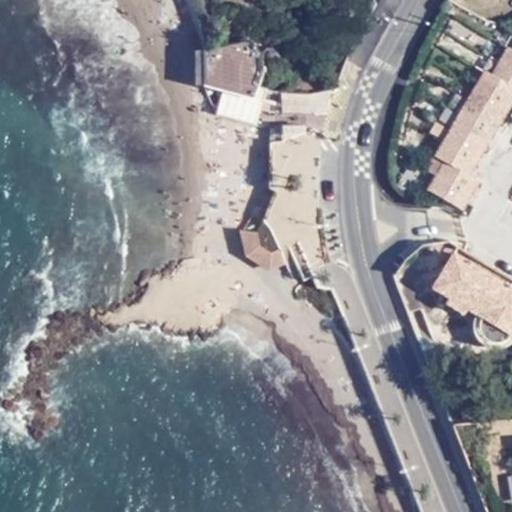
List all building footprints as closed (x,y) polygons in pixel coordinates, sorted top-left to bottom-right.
[(250,41),(204,51),(205,86),(251,98),(252,96),(256,87),(262,69),(262,54),(250,41)] [(511,45),(510,45),(501,58),(511,64),(511,45)] [(272,50),(262,54),(262,69),(266,74),(278,76),(285,70),(286,60),(281,51),(272,50)] [(511,64),(501,58),(493,72),(511,83),(511,64)] [(511,83),(493,72),(487,68),(478,82),(511,102),(511,83)] [(504,117),(511,102),(478,82),(470,96),(504,117)] [(262,100),(264,92),(265,91),(256,87),(252,96),(262,100)] [(495,132),(504,117),(470,96),(461,111),(495,132)] [(486,145),(495,132),(461,111),(452,125),(486,145)] [(478,159),(486,145),(452,125),(444,138),(478,159)] [(470,173),(478,159),(444,138),(436,152),(446,158),(470,173)] [(472,193),(480,179),(474,175),(470,173),(446,158),(438,172),(472,193)] [(464,206),(472,193),(438,172),(429,186),(464,206)] [(272,254),(282,250),(290,244),(287,228),(293,207),(295,193),(279,188),(277,193),(268,222),(267,225),(258,232),(262,245),(272,254)] [(268,222),(277,193),(271,191),(262,219),(268,222)] [(286,261),(282,250),(272,254),(262,245),(258,232),(246,231),(252,253),(270,269),(286,261)] [(511,330),(511,292),(452,256),(432,289),(448,299),(445,304),(462,315),(465,310),(479,319),(477,328),(480,338),(488,343),(498,344),(505,341),(511,330)]
